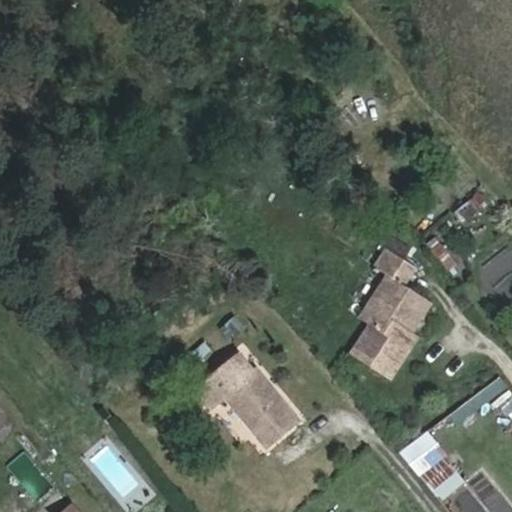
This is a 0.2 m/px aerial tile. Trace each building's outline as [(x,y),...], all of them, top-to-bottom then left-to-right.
[(511,245),(507,239),(483,259),(498,277),(489,285),(507,307),(511,302),(511,245)] [(381,374),(424,304),(402,290),(411,276),(378,256),(365,277),(381,287),(342,350),(381,374)] [(234,343),(249,326),(235,314),(220,331),(234,343)] [(247,376),(232,358),(190,393),(205,410),(221,398),(261,446),(291,421),(252,373),(247,376)] [(462,429),(511,389),(500,376),(451,416),(462,429)] [(441,503),(469,480),(428,430),(401,453),(441,503)] [(110,444),(93,455),(119,499),(137,488),(110,444)]
